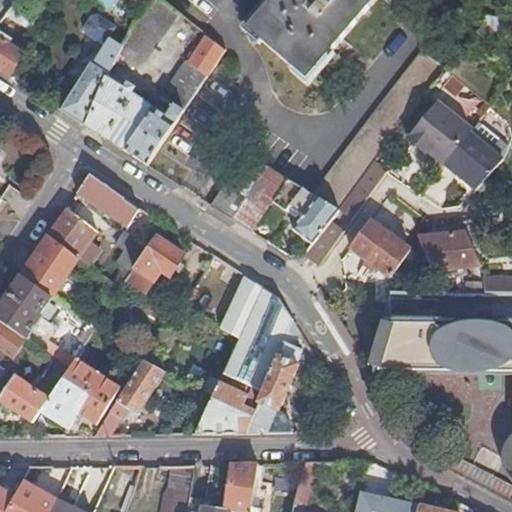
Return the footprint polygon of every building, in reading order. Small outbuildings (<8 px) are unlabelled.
[(159,0),(158,0),(149,10),(138,24),(131,35),(124,49),(118,60),(127,67),(130,62),(137,67),(148,60),(179,15),(165,4),(159,0)] [(274,0),(247,31),(308,82),(377,0),(274,0)] [(32,11),(19,3),(8,16),(28,30),(35,12),(32,11)] [(28,30),(34,34),(44,18),(35,12),(28,30)] [(87,36),(107,48),(111,40),(118,29),(99,17),(92,18),(86,29),(87,36)] [(0,70),(13,78),(19,68),(19,67),(23,52),(12,45),(14,41),(0,31),(0,70)] [(225,50),(207,36),(165,101),(174,107),(167,118),(132,95),(132,94),(127,90),(126,91),(108,79),(88,127),(106,138),(125,150),(149,165),(174,127),(225,50)] [(124,49),(111,40),(107,48),(95,66),(93,65),(63,110),(88,127),(108,79),(118,60),(124,49)] [(449,69),(447,68),(423,51),(352,144),(339,161),(314,194),(341,212),(341,211),(378,163),(384,154),(429,95),(449,69)] [(14,79),(27,88),(19,68),(13,78),(14,79)] [(444,87),(457,97),(465,85),(453,76),(444,87)] [(471,132),(474,129),(438,101),(409,139),(427,153),(428,151),(446,165),(471,132)] [(446,165),(477,188),(504,158),(471,132),(446,165)] [(295,231),(315,246),(332,223),(341,212),(314,194),(246,153),(212,205),(253,233),(272,203),(286,212),(290,206),(306,216),(295,231)] [(387,170),(378,163),(341,211),(352,219),(387,170)] [(354,220),(388,172),(389,171),(387,170),(352,219),(354,220)] [(79,194),(129,229),(133,223),(143,230),(157,239),(158,238),(166,224),(142,209),(141,210),(92,174),(79,193),(79,194)] [(372,220),(390,233),(410,205),(396,194),(389,196),(372,220)] [(51,236),(81,259),(99,232),(69,210),(51,236)] [(412,250),(390,233),(372,220),(352,248),(370,260),(367,264),(375,270),(378,266),(393,277),(412,250)] [(435,270),(483,264),(464,220),(438,224),(422,241),(435,270)] [(133,223),(129,229),(139,235),(143,230),(133,223)] [(315,246),(307,256),(321,266),(322,264),(322,261),(344,231),(332,223),(315,246)] [(322,261),(322,264),(345,232),(344,231),(322,261)] [(81,259),(51,236),(23,276),(53,297),(56,299),(72,276),(82,260),(81,259)] [(186,256),(158,238),(157,239),(142,261),(135,272),(131,278),(128,283),(139,291),(142,293),(150,281),(154,283),(163,271),(171,277),(186,256)] [(122,291),(127,284),(120,279),(123,274),(110,264),(102,275),(122,291)] [(125,273),(131,278),(135,272),(129,268),(125,273)] [(46,309),(53,297),(23,276),(0,310),(0,319),(28,339),(63,363),(73,369),(79,361),(80,359),(51,339),(56,331),(55,328),(40,317),(43,313),(48,316),(51,312),(46,309)] [(246,276),(224,328),(241,339),(225,375),(254,388),(255,387),(265,392),(290,333),(295,321),(288,309),(282,300),(246,276)] [(176,315),(142,293),(139,291),(133,301),(170,325),(176,315)] [(511,318),(421,317),(384,317),(383,321),(381,328),(457,329),(456,354),(511,354),(511,318)] [(0,366),(7,371),(28,339),(0,319),(0,366)] [(303,334),(295,321),(290,333),(265,392),(257,412),(255,418),(261,420),(262,416),(274,421),(278,411),(281,412),(301,365),(298,364),(302,355),(296,352),(303,334)] [(381,328),(370,366),(384,369),(384,371),(448,372),(511,373),(511,354),(456,354),(457,329),(381,328)] [(140,415),(168,372),(146,360),(131,383),(108,417),(97,437),(111,437),(122,418),(127,421),(134,411),(140,415)] [(73,369),(60,387),(57,391),(43,412),(70,429),(81,414),(98,425),(122,388),(79,361),(73,369)] [(50,381),(60,387),(73,369),(63,363),(50,381)] [(246,407),(254,388),(225,375),(198,436),(247,435),(255,418),(257,412),(246,407)] [(43,412),(57,391),(45,383),(42,387),(38,384),(35,388),(18,376),(1,401),(35,423),(43,412)] [(255,387),(254,388),(246,407),(257,412),(265,392),(255,387)] [(511,437),(511,438),(508,443),(505,450),(503,457),(504,464),(505,471),(509,478),(511,481),(511,437)] [(320,464),(309,464),(303,488),(298,505),(308,507),(320,464)] [(254,507),(259,465),(233,465),(227,510),(235,511),(264,511),(265,509),(254,507)] [(189,511),(191,504),(196,466),(175,466),(170,485),(164,500),(162,511),(189,511)] [(53,511),(60,500),(25,482),(17,497),(7,511),(53,511)] [(0,511),(7,511),(17,497),(0,487),(0,511)] [(56,508),(54,511),(83,511),(74,507),(77,500),(63,493),(60,500),(56,508)] [(420,511),(422,507),(363,493),(358,511),(420,511)] [(459,511),(453,511),(422,505),(422,507),(420,511),(474,511),(475,510),(462,503),(459,511)]
